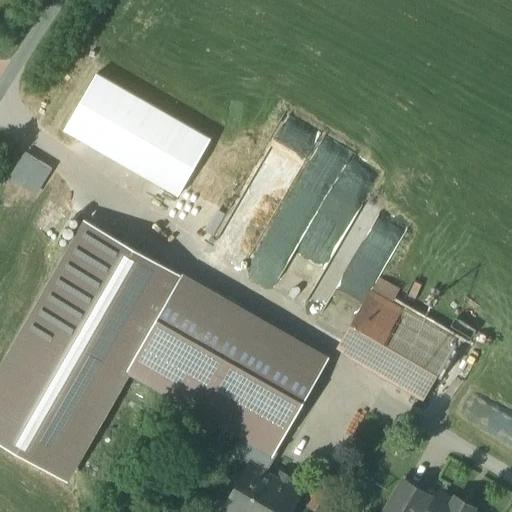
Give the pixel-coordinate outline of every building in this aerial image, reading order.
[(72,250),(0,377),(0,441),(65,479),(130,371),(182,276),(88,222),(72,250)] [(273,471),(331,366),(288,341),(182,276),(130,371),(264,449),(256,462),(273,471)] [(456,342),(374,294),(341,351),(424,399),(456,342)] [(297,511),(307,491),(273,471),(256,462),(249,458),(225,506),(237,511),(297,511)] [(327,511),(343,485),(323,475),(306,505),(318,511),(327,511)] [(424,511),(433,497),(404,480),(385,511),(424,511)] [(433,497),(424,511),(483,511),(440,487),(433,497)]
